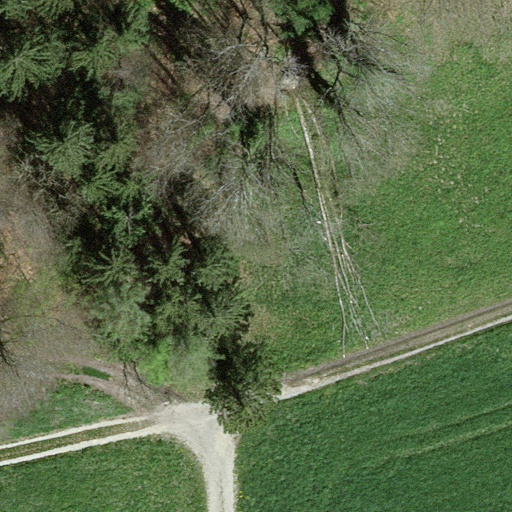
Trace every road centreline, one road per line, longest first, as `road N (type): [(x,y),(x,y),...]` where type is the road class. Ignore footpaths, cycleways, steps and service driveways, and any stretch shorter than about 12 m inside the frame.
road 1 (track): [(260,437),(0,497)]
road 2 (track): [(511,365),(445,392),(260,437)]
